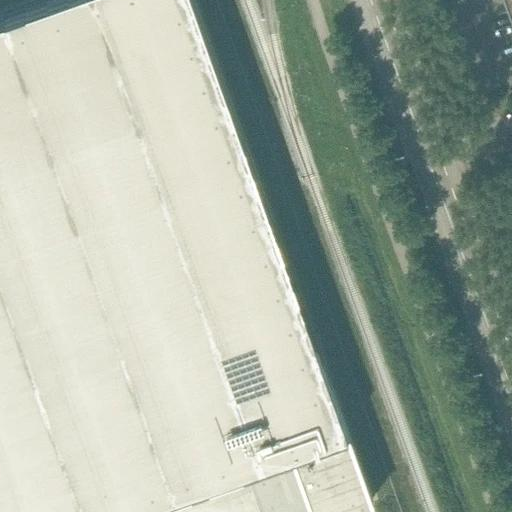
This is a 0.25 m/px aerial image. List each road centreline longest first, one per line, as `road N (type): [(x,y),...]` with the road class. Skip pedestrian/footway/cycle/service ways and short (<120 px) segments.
road 1 (unclassified): [(511,395),(368,0)]
road 2 (unknown): [(73,511),(82,487),(83,394),(147,351)]
